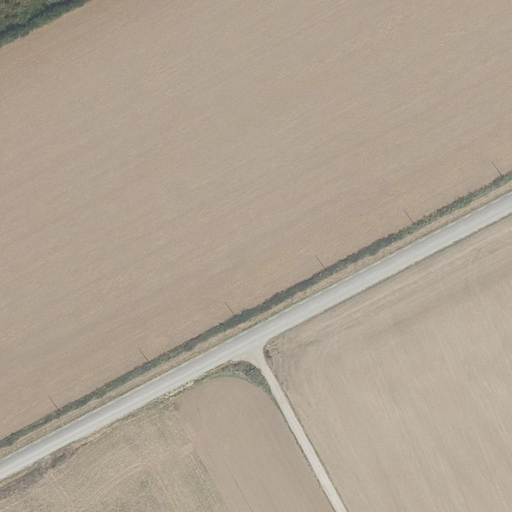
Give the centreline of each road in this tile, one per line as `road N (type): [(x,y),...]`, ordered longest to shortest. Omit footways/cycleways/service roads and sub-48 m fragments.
road 1 (tertiary): [(0,471),(511,203)]
road 2 (track): [(342,511),(251,340)]
